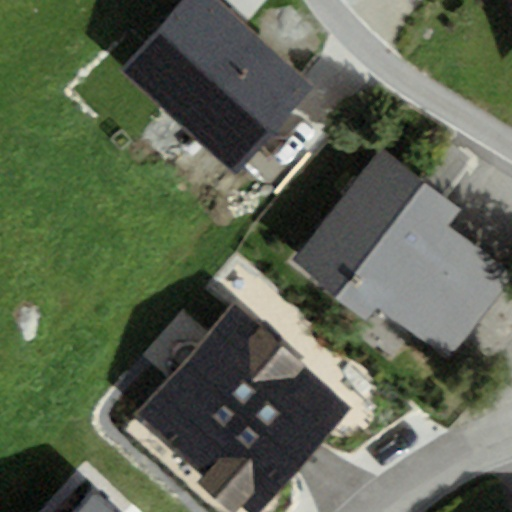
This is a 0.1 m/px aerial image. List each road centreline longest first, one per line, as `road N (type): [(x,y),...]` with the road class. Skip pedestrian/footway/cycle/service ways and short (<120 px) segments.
road 1 (track): [(511,161),(356,30),(338,0)]
road 2 (residential): [(511,426),(393,511)]
